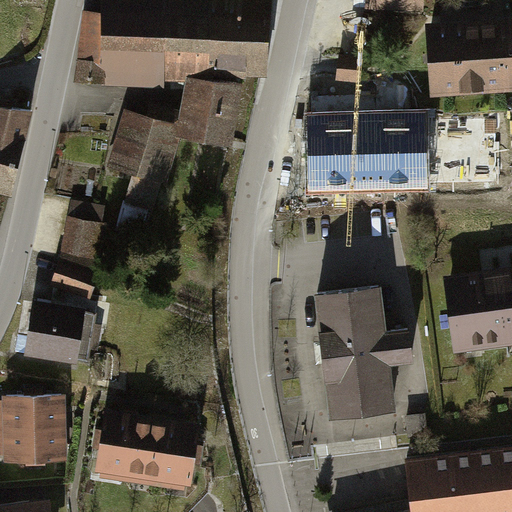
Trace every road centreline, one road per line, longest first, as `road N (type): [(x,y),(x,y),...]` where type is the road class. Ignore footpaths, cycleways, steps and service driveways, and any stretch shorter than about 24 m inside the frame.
road 1 (residential): [(294,0),(242,259),(245,373),(279,511)]
road 2 (residential): [(70,0),(0,298)]
